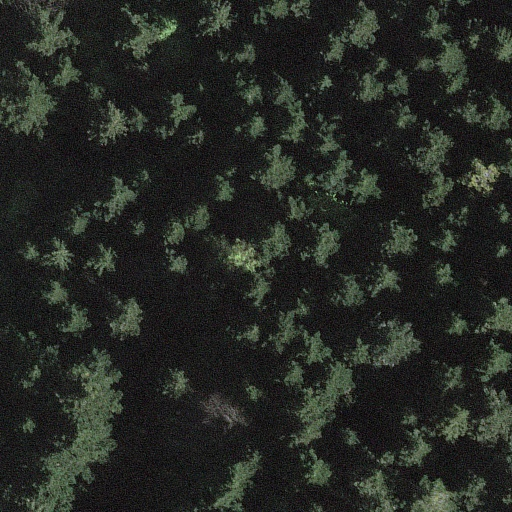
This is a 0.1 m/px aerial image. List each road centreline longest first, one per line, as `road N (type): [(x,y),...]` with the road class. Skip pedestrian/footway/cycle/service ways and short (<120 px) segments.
road 1 (track): [(0,256),(110,0)]
road 2 (track): [(139,511),(144,489),(133,467),(105,472),(71,511)]
